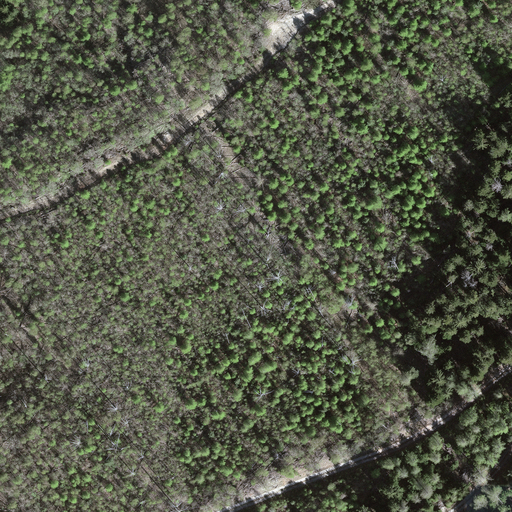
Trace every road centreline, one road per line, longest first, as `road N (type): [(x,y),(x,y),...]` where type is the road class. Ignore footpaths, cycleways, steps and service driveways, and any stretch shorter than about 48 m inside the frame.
road 1 (track): [(346,0),(164,149),(0,214)]
road 2 (track): [(227,511),(344,470),(511,370)]
